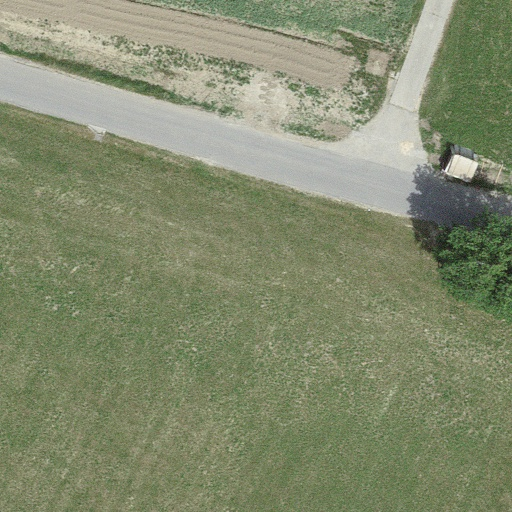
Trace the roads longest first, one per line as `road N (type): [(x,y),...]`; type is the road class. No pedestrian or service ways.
road 1 (unclassified): [(0,65),(511,213)]
road 2 (track): [(440,0),(379,175)]
